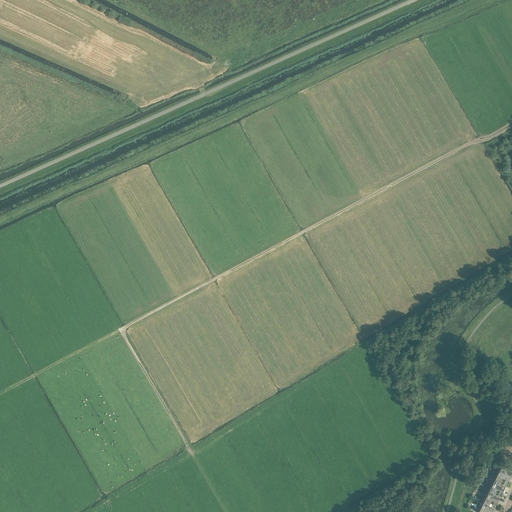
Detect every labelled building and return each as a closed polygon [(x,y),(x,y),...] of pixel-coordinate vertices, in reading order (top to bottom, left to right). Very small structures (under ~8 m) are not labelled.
[(494,470),(510,478),(511,476),(510,476),(508,475),(505,473),(507,470),(506,469),(507,467),(505,467),(502,465),(501,464),(500,466),(496,464),(494,470)] [(491,476),(494,477),(501,481),(503,477),(506,479),(508,480),(509,481),(510,478),(494,470),(491,476)] [(491,482),(490,482),(504,489),(505,487),(504,487),(503,486),(499,484),(501,481),(494,477),(492,480),(491,482)] [(488,488),(495,492),(496,492),(497,489),(500,490),(503,492),(504,489),(490,482),(489,485),(490,485),(488,488)] [(485,493),(485,494),(499,500),(500,498),(499,498),(497,497),(494,495),(495,492),(488,488),(486,491),(485,493)] [(483,499),(482,499),(490,503),(491,500),(495,501),(496,502),(497,503),(499,500),(485,494),(484,496),(483,499)] [(479,498),(476,503),(477,504),(479,505),(493,511),(494,509),(493,509),(491,508),(488,506),(490,503),(482,499),(479,498)]
